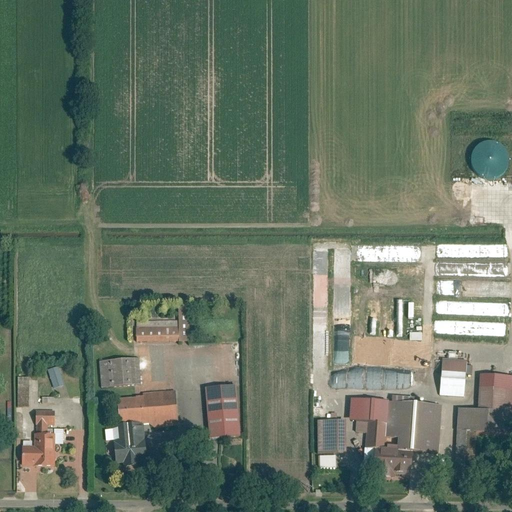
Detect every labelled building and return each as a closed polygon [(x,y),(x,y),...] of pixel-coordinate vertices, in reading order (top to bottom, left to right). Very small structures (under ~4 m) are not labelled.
[(484,184),(511,170),(511,166),(500,141),(470,155),(484,184)] [(191,302),(181,302),(183,342),(192,342),(191,302)] [(180,320),(139,321),(139,343),(180,342),(180,320)] [(410,342),(422,342),(423,334),(411,334),(410,342)] [(380,365),(408,366),(408,349),(398,349),(398,355),(381,355),(380,365)] [(140,359),(101,362),(103,389),(142,386),(140,359)] [(467,360),(443,359),(442,395),(465,396),(467,360)] [(61,366),(50,370),(56,388),(67,385),(61,366)] [(511,399),(511,376),(485,376),(483,411),(467,410),(466,431),(510,433),(511,399)] [(345,378),(337,378),(336,388),(344,388),(345,378)] [(32,379),(21,379),(20,404),(31,404),(32,379)] [(368,391),(368,384),(348,383),(348,390),(368,391)] [(237,385),(209,387),(213,439),(242,437),(237,385)] [(181,425),(177,392),(145,395),(145,398),(122,400),(124,425),(155,422),(156,427),(181,425)] [(389,403),(371,402),(371,406),(369,435),(369,450),(381,450),(387,450),(389,403)] [(402,439),(401,451),(416,452),(439,453),(441,405),(392,403),(390,438),(402,439)] [(371,406),(361,406),(360,435),(369,435),(371,406)] [(57,426),(57,412),(39,412),(39,427),(50,426),(57,426)] [(346,422),(321,422),(321,454),(345,454),(346,422)] [(146,424),(115,427),(119,465),(129,464),(129,466),(143,465),(143,462),(150,462),(146,424)] [(51,434),(39,434),(39,445),(27,445),(27,466),(58,465),(58,434),(51,434)] [(387,450),(381,450),(380,473),(415,474),(416,452),(401,451),(387,450)] [(320,457),(320,470),(336,470),(336,457),(320,457)]
